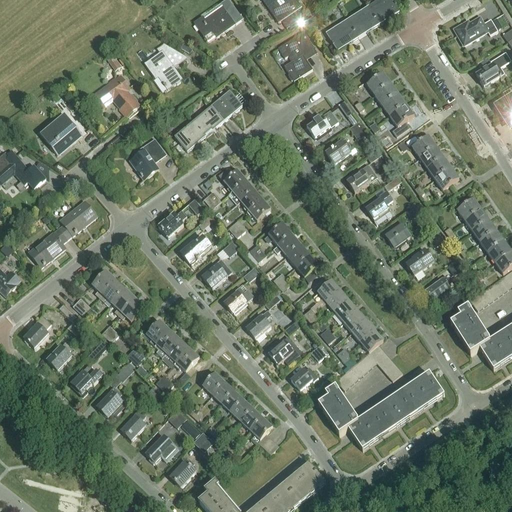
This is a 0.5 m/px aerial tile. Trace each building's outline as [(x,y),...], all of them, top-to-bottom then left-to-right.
[(228,0),(222,5),(224,8),(236,26),(244,21),(228,0)] [(296,0),(261,0),(275,19),(278,17),(282,23),(303,8),(298,1),(296,0)] [(382,0),(369,9),(380,27),(402,14),(392,0),(382,0)] [(216,40),(236,26),(224,8),(206,21),(204,18),(194,24),(205,39),(212,34),(216,40)] [(359,41),(380,27),(369,9),(347,23),(359,41)] [(492,23),(486,26),(481,19),(471,25),(469,23),(454,32),(464,50),(489,36),(491,39),(499,34),(492,23)] [(339,54),(359,41),(347,23),(327,36),(339,54)] [(279,50),(286,61),(289,59),(293,65),(285,69),(290,78),(289,78),(293,83),(294,83),(295,84),(314,72),(304,58),(315,50),(304,34),(279,50)] [(160,54),(145,65),(165,94),(184,81),(171,62),(172,60),(179,65),(188,59),(165,45),(158,51),(160,54)] [(506,55),(491,65),(493,68),(477,78),(484,90),(505,77),(502,71),(511,64),(506,55)] [(115,74),(122,69),(119,64),(113,56),(106,61),(112,69),(115,74)] [(368,88),(376,99),(392,87),(384,76),(368,88)] [(104,112),(115,103),(122,111),(121,112),(126,118),(127,117),(129,119),(140,109),(136,104),(137,103),(132,98),(131,99),(126,93),(130,91),(121,79),(117,82),(116,80),(110,84),(111,86),(94,98),(104,112)] [(376,99),(383,110),(400,98),(392,87),(376,99)] [(511,115),(511,90),(503,96),(506,101),(494,109),(499,116),(500,115),(504,121),(511,115)] [(224,124),(243,109),(230,94),(212,109),(224,124)] [(383,110),(391,120),(407,108),(400,98),(383,110)] [(353,115),(345,104),(339,108),(347,119),(353,115)] [(415,119),(407,108),(391,120),(398,130),(393,134),(397,140),(411,131),(407,125),(415,119)] [(224,124),(212,109),(194,124),(206,139),(224,124)] [(330,114),(307,130),(316,142),(331,131),(331,130),(338,125),(330,114)] [(47,133),(45,131),(39,135),(58,157),(82,136),(66,116),(47,133)] [(188,154),(206,139),(194,124),(176,139),(188,154)] [(368,136),(359,124),(349,131),(358,143),(368,136)] [(413,151),(421,162),(437,150),(429,139),(413,151)] [(136,155),(138,158),(130,163),(144,182),(159,171),(153,162),(165,153),(156,141),(136,155)] [(335,169),(356,153),(353,149),(352,150),(345,141),(337,147),(338,149),(327,157),(335,169)] [(421,162),(428,172),(444,160),(437,150),(421,162)] [(0,184),(2,187),(15,176),(25,187),(28,185),(34,192),(46,181),(34,167),(29,172),(12,152),(6,157),(6,156),(0,160),(0,184)] [(371,166),(383,158),(378,152),(367,160),(371,166)] [(428,172),(436,182),(452,171),(444,160),(428,172)] [(360,176),(347,186),(355,197),(378,181),(368,168),(359,174),(360,176)] [(452,171),(436,182),(443,193),(460,182),(452,171)] [(231,195),(232,196),(247,183),(238,173),(225,185),(232,194),(231,195)] [(398,179),(385,189),(389,194),(402,184),(398,179)] [(234,195),(241,204),(255,193),(247,183),(232,196),(232,197),(234,195)] [(247,214),(248,215),(263,202),(255,193),(241,204),(249,213),(247,214)] [(209,198),(218,208),(222,204),(213,194),(209,198)] [(390,214),(387,210),(394,205),(388,197),(367,213),(375,225),(390,214)] [(213,212),(218,208),(209,198),(204,202),(213,212)] [(204,212),(195,201),(189,207),(198,218),(204,212)] [(271,212),(263,202),(248,215),(248,216),(250,214),(258,223),(271,212)] [(458,214),(466,225),(482,213),(474,202),(458,214)] [(59,232),(68,242),(72,238),(73,239),(98,219),(85,203),(60,223),(64,228),(59,232)] [(419,207),(407,215),(412,222),(423,214),(419,207)] [(184,227),(181,224),(187,219),(182,213),(176,218),(174,216),(158,229),(168,241),(184,227)] [(466,225),(474,235),(490,224),(482,213),(466,225)] [(210,218),(199,228),(203,233),(214,223),(210,218)] [(233,227),(242,237),(246,233),(238,223),(233,227)] [(474,235),(481,246),(497,234),(490,224),(474,235)] [(268,243),(271,241),(278,249),(293,237),(283,226),(266,241),(268,243)] [(237,241),(242,237),(233,227),(229,231),(237,241)] [(403,228),(387,240),(395,252),(411,240),(403,228)] [(445,234),(450,241),(455,237),(450,230),(445,234)] [(63,246),(68,242),(59,232),(54,236),(54,235),(29,255),(41,270),(66,250),(63,246)] [(428,242),(435,251),(445,244),(438,234),(428,242)] [(481,246),(489,257),(505,245),(497,234),(481,246)] [(181,256),(192,268),(198,263),(197,261),(211,248),(203,240),(201,241),(197,237),(187,246),(190,248),(181,256)] [(277,254),(280,252),(287,260),(302,247),(293,237),(278,249),(275,251),(277,254)] [(232,244),(223,252),(230,260),(239,252),(232,244)] [(489,257),(497,267),(511,256),(511,254),(505,245),(489,257)] [(287,260),(296,270),(310,258),(302,247),(287,260)] [(258,248),(254,251),(263,262),(267,258),(258,248)] [(259,265),(263,262),(254,251),(250,255),(259,265)] [(463,259),(468,255),(465,251),(460,254),(463,259)] [(412,262),(413,263),(406,268),(415,279),(434,265),(425,252),(412,262)] [(511,271),(511,256),(497,267),(504,277),(511,271)] [(320,269),(310,258),(296,270),(305,281),(320,269)] [(213,271),(202,280),(213,292),(228,279),(232,275),(221,261),(212,269),(213,271)] [(458,262),(448,270),(454,279),(464,272),(458,262)] [(255,270),(244,279),(249,285),(260,276),(255,270)] [(0,293),(6,299),(16,288),(16,287),(20,283),(11,275),(9,276),(8,275),(5,277),(0,272),(0,293)] [(95,297),(99,301),(116,283),(106,273),(92,288),(98,293),(95,297)] [(283,276),(279,280),(288,291),(292,287),(283,276)] [(441,284),(427,295),(435,306),(452,294),(448,289),(453,286),(447,278),(440,283),(441,284)] [(505,279),(500,283),(508,293),(511,290),(511,289),(509,285),(505,279)] [(284,294),(288,291),(279,280),(274,284),(284,294)] [(126,292),(116,283),(99,301),(103,304),(106,302),(112,307),(126,292)] [(503,297),(508,293),(500,283),(495,286),(503,297)] [(318,296),(327,306),(342,294),(333,284),(318,296)] [(495,286),(490,290),(498,300),(503,297),(495,286)] [(237,296),(225,307),(234,317),(255,299),(248,292),(245,295),(240,290),(235,294),(237,296)] [(493,304),(498,300),(490,290),(485,293),(493,304)] [(114,315),(118,318),(135,301),(126,292),(112,307),(117,312),(114,315)] [(485,293),(480,297),(488,307),(493,304),(485,293)] [(327,306),(335,316),(350,304),(342,294),(327,306)] [(277,297),(265,307),(270,312),(281,302),(277,297)] [(483,311),(488,307),(480,297),(475,300),(483,311)] [(76,305),(86,314),(90,310),(80,300),(76,305)] [(475,300),(470,304),(478,314),(483,311),(475,300)] [(145,310),(135,301),(118,318),(123,322),(125,319),(131,325),(145,310)] [(335,316),(344,326),(358,314),(350,304),(335,316)] [(83,318),(86,314),(76,305),(72,309),(83,318)] [(76,319),(63,306),(59,311),(72,323),(76,319)] [(471,359),(480,353),(489,347),(488,346),(469,317),(472,315),(469,310),(458,316),(461,321),(451,328),(471,359)] [(304,317),(308,323),(315,316),(311,311),(304,317)] [(268,313),(246,331),(256,343),(271,330),(265,323),(272,317),(268,313)] [(344,326),(353,336),(367,324),(358,314),(344,326)] [(319,320),(315,316),(308,323),(312,327),(319,320)] [(38,327),(24,341),(34,351),(49,336),(45,332),(52,326),(43,317),(36,325),(38,327)] [(78,320),(68,331),(76,339),(86,328),(78,320)] [(299,321),(285,333),(290,338),(303,327),(299,321)] [(169,333),(159,324),(146,338),(152,343),(150,345),(155,349),(169,333)] [(353,336),(361,346),(375,334),(367,324),(353,336)] [(105,332),(115,342),(119,338),(109,328),(105,332)] [(320,337),(325,342),(332,336),(328,331),(320,337)] [(111,346),(115,342),(105,332),(102,336),(111,346)] [(166,357),(179,343),(169,333),(155,349),(159,353),(156,356),(162,361),(166,357)] [(369,355),(379,348),(384,344),(375,334),(361,346),(369,355)] [(490,345),(488,346),(489,347),(480,353),(486,362),(494,374),(511,362),(511,341),(508,335),(490,346),(490,345)] [(335,340),(332,336),(325,342),(328,346),(335,340)] [(283,344),(268,356),(278,368),(284,363),(288,367),(295,361),(291,357),(293,355),(298,350),(288,339),(283,343),(283,344)] [(94,364),(108,349),(103,343),(88,359),(94,364)] [(169,363),(174,367),(189,351),(179,343),(166,357),(171,361),(169,363)] [(61,349),(47,364),(57,374),(71,359),(67,356),(72,351),(65,345),(61,349)] [(321,347),(311,356),(319,365),(329,356),(321,347)] [(381,350),(379,348),(369,355),(368,356),(373,361),(383,353),(381,350)] [(131,355),(141,364),(145,360),(135,351),(131,355)] [(189,351),(174,367),(179,372),(181,370),(185,375),(199,361),(189,351)] [(337,357),(342,362),(349,356),(345,351),(337,357)] [(373,361),(377,366),(387,357),(383,353),(373,361)] [(137,368),(141,364),(131,355),(127,359),(137,368)] [(353,361),(349,356),(342,362),(345,367),(353,361)] [(377,366),(373,361),(368,356),(364,360),(372,370),(377,366)] [(377,366),(381,371),(391,362),(387,357),(377,366)] [(367,374),(372,370),(364,360),(359,364),(367,374)] [(395,367),(391,362),(381,371),(385,375),(395,367)] [(363,378),(367,374),(359,364),(354,368),(363,378)] [(129,366),(116,379),(123,385),(136,371),(129,365),(129,366)] [(95,374),(88,367),(81,375),(82,377),(72,387),(82,397),(80,398),(82,400),(88,395),(86,393),(92,387),(93,388),(102,379),(96,373),(95,374)] [(385,375),(389,380),(399,371),(395,367),(385,375)] [(358,382),(363,378),(354,368),(350,372),(358,382)] [(291,383),(300,394),(313,383),(313,384),(317,380),(309,371),(305,374),(304,372),(291,383)] [(403,376),(399,371),(389,380),(393,385),(403,376)] [(354,386),(358,382),(350,372),(345,376),(354,386)] [(202,390),(212,399),(225,385),(215,376),(202,390)] [(349,390),(354,386),(345,376),(341,380),(349,390)] [(445,398),(431,377),(405,395),(419,416),(445,398)] [(160,382),(170,392),(174,388),(164,378),(160,382)] [(344,394),(349,390),(341,380),(336,384),(344,394)] [(166,396),(170,392),(160,382),(156,387),(166,396)] [(212,399),(222,408),(234,394),(225,385),(212,399)] [(101,403),(103,405),(97,411),(108,420),(111,417),(114,420),(120,414),(117,411),(122,405),(118,401),(122,397),(114,389),(101,403)] [(153,390),(143,400),(147,404),(151,408),(161,398),(157,394),(153,390)] [(339,439),(349,432),(358,426),(357,425),(356,426),(336,397),(339,395),(336,390),(326,397),(328,401),(318,408),(320,410),(339,439)] [(222,408),(231,417),(244,403),(234,394),(222,408)] [(405,395),(377,413),(391,434),(419,416),(405,395)] [(253,411),(244,403),(231,417),(241,425),(253,411)] [(241,425),(250,434),(263,420),(253,411),(241,425)] [(132,423),(121,434),(131,444),(145,429),(141,424),(146,419),(139,412),(130,421),(132,423)] [(187,423),(177,413),(168,422),(178,432),(187,423)] [(363,453),(391,434),(377,413),(358,426),(349,432),(363,453)] [(257,447),(258,446),(257,446),(266,437),(273,429),(263,420),(250,434),(255,438),(251,442),(257,447)] [(195,430),(189,436),(195,442),(201,436),(195,430)] [(214,445),(203,435),(193,445),(205,456),(214,445)] [(257,446),(258,446),(260,448),(262,450),(270,441),(268,439),(266,437),(257,446)] [(163,439),(145,457),(150,461),(148,463),(153,467),(154,466),(155,466),(161,460),(165,464),(177,452),(163,439)] [(262,450),(266,454),(274,445),(270,441),(262,450)] [(278,449),(274,445),(266,454),(270,458),(278,449)] [(185,464),(170,481),(181,490),(196,474),(191,469),(194,466),(188,461),(185,465),(185,464)] [(309,465),(283,487),(301,507),(326,486),(309,465)] [(204,511),(237,511),(215,485),(204,494),(208,499),(199,506),(204,511)] [(261,511),(294,511),(301,507),(283,487),(258,508),(261,511)]
